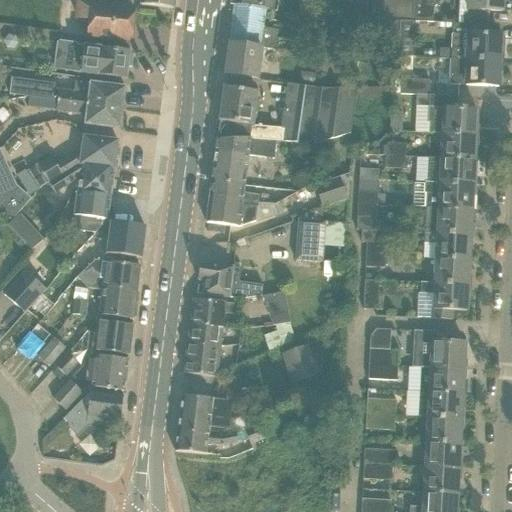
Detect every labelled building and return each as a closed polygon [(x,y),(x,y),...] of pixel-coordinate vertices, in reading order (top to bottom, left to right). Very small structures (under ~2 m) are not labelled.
[(174,0),(85,0),(113,3),(113,0),(140,0),(140,5),(173,9),(174,0)] [(234,0),(233,7),(265,11),(271,12),(272,0),(234,0)] [(344,0),(357,8),(367,13),(367,0),(344,0)] [(369,21),(402,22),(411,22),(411,0),(370,0),(370,15),(370,16),(369,21)] [(411,0),(411,22),(414,22),(433,23),(433,0),(411,0)] [(501,0),(468,0),(468,16),(463,16),(463,24),(484,25),(484,11),(501,12),(501,0)] [(78,4),(77,19),(89,20),(88,37),(130,41),(133,9),(78,4)] [(265,11),(233,7),(230,28),(240,29),(240,25),(248,26),(248,29),(263,31),(264,18),(265,11)] [(370,15),(367,13),(357,8),(350,39),(378,45),(369,22),(369,21),(370,16),(370,15)] [(287,10),(284,18),(297,22),(299,14),(287,10)] [(240,29),(230,28),(228,43),(229,44),(261,48),(274,50),(278,20),(264,18),(263,31),(248,29),(248,26),(240,25),(240,29)] [(60,39),(62,22),(35,19),(33,36),(60,39)] [(402,22),(369,21),(369,22),(378,45),(390,47),(390,58),(401,59),(401,57),(402,22)] [(402,22),(401,57),(412,57),(414,22),(411,22),(402,22)] [(451,50),(450,59),(499,62),(499,51),(504,49),(504,39),(500,37),(500,36),(496,36),(494,36),(480,35),(469,34),(467,34),(451,34),(451,50)] [(261,48),(229,44),(225,74),(257,78),(261,48)] [(76,45),(74,61),(73,72),(125,79),(129,52),(89,47),(76,45)] [(450,59),(449,85),(498,87),(499,62),(450,59)] [(316,74),(301,72),(300,84),(314,86),(316,74)] [(11,79),(9,94),(29,97),(122,109),(124,89),(74,82),(73,93),(58,91),(58,90),(55,89),(55,84),(11,79)] [(400,81),(399,95),(415,95),(428,96),(428,82),(400,81)] [(252,126),(250,139),(276,142),(282,142),(314,145),(350,134),(356,89),(322,89),(287,84),(280,129),(252,126)] [(250,139),(252,126),(257,92),(223,88),(216,143),(250,139)] [(357,88),(357,97),(392,97),(392,88),(357,88)] [(428,96),(427,124),(429,124),(428,132),(428,133),(442,134),(475,136),(475,126),(476,110),(457,109),(458,97),(428,96)] [(29,97),(28,100),(27,107),(86,115),(84,125),(119,130),(122,109),(29,97)] [(401,134),(403,114),(390,113),(388,133),(401,134)] [(442,134),(441,159),(474,161),(475,136),(442,134)] [(57,166),(51,157),(37,165),(48,184),(78,164),(114,168),(117,142),(82,137),(80,154),(71,157),(57,166)] [(250,139),(216,143),(211,182),(243,187),(247,156),(273,159),(276,142),(250,139)] [(385,156),(405,157),(406,145),(386,144),(385,156)] [(405,157),(385,156),(385,169),(404,170),(405,157)] [(427,159),(426,183),(472,186),(474,161),(441,159),(427,159)] [(78,164),(48,184),(54,193),(54,194),(76,180),(75,188),(77,188),(77,192),(110,197),(110,193),(114,168),(78,164)] [(4,174),(0,175),(0,208),(7,225),(30,201),(21,193),(15,199),(4,174)] [(316,188),(323,208),(349,199),(350,174),(316,188)] [(243,187),(211,182),(209,199),(241,203),(241,205),(257,207),(258,196),(242,194),(243,187)] [(472,186),(426,183),(424,183),(424,194),(425,194),(424,208),(471,211),(472,186)] [(77,192),(72,229),(94,232),(107,220),(110,197),(77,192)] [(358,192),(357,205),(377,206),(377,193),(358,192)] [(241,203),(209,199),(206,223),(238,227),(255,222),(257,207),(241,205),(241,203)] [(262,203),(264,226),(287,225),(285,201),(262,203)] [(377,206),(357,205),(356,218),(376,219),(377,206)] [(471,211),(424,208),(423,233),(470,236),(471,211)] [(31,229),(19,215),(7,225),(7,226),(20,240),(31,229)] [(324,223),(298,221),(295,261),(321,263),(324,223)] [(107,255),(140,259),(144,227),(111,223),(107,255)] [(385,243),(375,243),(375,230),(356,229),(356,231),(361,231),(360,243),(366,243),(365,255),(384,256),(385,243)] [(470,236),(423,233),(422,244),(436,244),(436,259),(468,261),(470,236)] [(384,256),(365,255),(364,268),(383,269),(384,256)] [(436,259),(434,284),(467,286),(468,261),(436,259)] [(94,261),(77,278),(88,288),(102,290),(103,287),(136,291),(139,267),(106,262),(94,261)] [(200,265),(198,280),(204,281),(203,295),(229,298),(229,296),(246,298),(261,295),(263,285),(238,282),(240,269),(200,265)] [(2,293),(22,311),(43,288),(23,269),(2,293)] [(377,310),(378,281),(364,281),(362,309),(377,310)] [(467,286),(434,284),(420,284),(420,294),(434,295),(432,320),(451,320),(451,311),(466,311),(467,286)] [(103,287),(102,290),(99,316),(133,320),(136,291),(103,287)] [(261,296),(273,326),(290,322),(285,291),(261,296)] [(193,299),(190,325),(222,329),(224,314),(239,315),(240,305),(193,299)] [(84,316),(86,303),(74,301),(72,315),(84,316)] [(26,321),(10,335),(15,341),(31,327),(26,321)] [(128,356),(132,326),(100,322),(96,352),(128,356)] [(38,325),(17,351),(29,361),(50,335),(38,325)] [(222,329),(190,325),(188,341),(204,343),(203,345),(220,347),(222,329)] [(341,340),(337,328),(323,333),(327,345),(341,340)] [(270,350),(282,346),(278,333),(266,337),(270,350)] [(64,349),(53,339),(37,357),(49,367),(64,349)] [(204,343),(188,341),(184,374),(216,378),(220,347),(203,345),(204,343)] [(431,342),(430,358),(417,357),(417,368),(420,368),(430,369),(430,368),(463,370),(464,344),(431,342)] [(318,374),(308,346),(281,355),(291,384),(318,374)] [(368,365),(397,366),(398,352),(369,350),(368,365)] [(67,354),(55,367),(66,376),(77,363),(67,354)] [(91,388),(123,392),(127,360),(96,356),(91,388)] [(397,366),(368,365),(367,380),(396,381),(397,366)] [(420,368),(419,393),(461,395),(463,370),(430,368),(430,369),(420,368)] [(64,410),(81,392),(69,381),(52,399),(64,410)] [(57,425),(50,432),(61,437),(65,433),(70,427),(77,434),(87,424),(88,417),(106,419),(120,421),(123,397),(90,392),(63,420),(57,425)] [(461,395),(419,393),(418,418),(427,418),(460,420),(461,395)] [(181,396),(177,432),(208,436),(208,433),(223,435),(227,435),(227,431),(229,431),(232,403),(181,396)] [(366,415),(395,416),(395,401),(366,400),(366,415)] [(395,416),(366,415),(365,430),(394,432),(395,416)] [(460,420),(427,418),(426,443),(459,445),(460,420)] [(267,437),(262,424),(245,431),(251,444),(267,437)] [(208,436),(177,432),(174,452),(206,456),(207,444),(220,445),(237,443),(236,433),(227,435),(223,435),(208,433),(208,436)] [(459,445),(426,443),(425,468),(457,470),(459,445)] [(364,449),(363,465),(392,466),(393,451),(364,449)] [(392,466),(363,465),(362,480),(391,482),(392,466)] [(457,470),(425,468),(423,493),(456,495),(457,470)] [(409,508),(409,511),(455,511),(456,495),(423,493),(423,509),(409,508)] [(361,500),(360,511),(389,511),(390,502),(361,500)]
